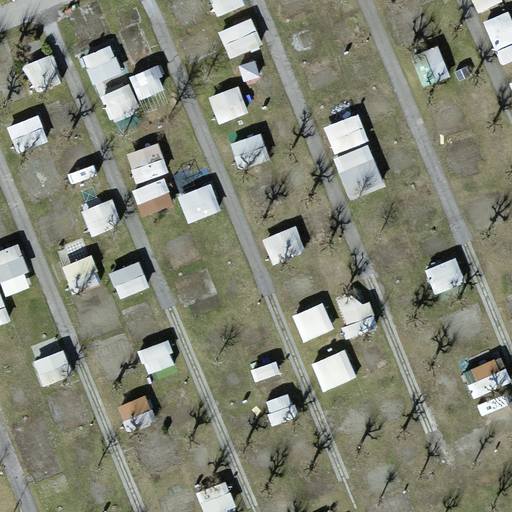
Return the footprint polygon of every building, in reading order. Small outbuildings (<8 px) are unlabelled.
[(172,0),(181,28),(211,19),(205,0),(172,0)] [(245,0),(214,0),(218,14),(247,6),(245,0)] [(282,0),(289,18),(319,8),(316,0),(282,0)] [(474,0),(481,13),(505,0),(474,0)] [(443,40),(435,42),(426,1),(389,9),(397,50),(416,46),(425,86),(451,80),(443,40)] [(130,70),(156,62),(139,7),(120,13),(126,32),(119,34),(130,70)] [(487,20),(504,64),(511,61),(511,18),(509,11),(487,20)] [(74,27),(97,83),(126,71),(103,15),(74,27)] [(221,31),(233,57),(265,42),(253,15),(221,31)] [(208,24),(178,38),(191,66),(221,52),(208,24)] [(313,92),(345,80),(334,51),(302,63),(313,92)] [(36,90),(65,78),(56,53),(26,65),(36,90)] [(140,98),(168,90),(160,65),(133,73),(140,98)] [(102,94),(113,119),(141,107),(131,82),(102,94)] [(388,84),(356,95),(365,122),(397,112),(388,84)] [(211,96),(221,123),(251,112),(240,85),(211,96)] [(439,140),(472,129),(461,98),(428,110),(439,140)] [(326,124),(336,152),(371,140),(361,112),(326,124)] [(21,173),(30,197),(65,185),(39,115),(12,125),(29,170),(21,173)] [(443,146),(452,171),(482,161),(473,136),(443,146)] [(129,152),(139,183),(170,173),(160,142),(129,152)] [(337,154),(350,195),(386,184),(373,143),(337,154)] [(75,186),(103,176),(93,150),(65,160),(75,186)] [(143,214),(176,206),(169,178),(135,186),(143,214)] [(250,192),(258,212),(287,200),(279,181),(250,192)] [(189,221),(223,211),(215,183),(181,193),(189,221)] [(94,233),(124,221),(114,198),(84,210),(94,233)] [(48,243),(80,235),(74,212),(42,220),(48,243)] [(0,243),(13,241),(8,216),(0,217),(0,243)] [(163,242),(174,271),(208,259),(197,230),(163,242)] [(0,248),(0,280),(5,295),(35,285),(21,242),(0,248)] [(94,255),(67,265),(76,288),(103,279),(94,255)] [(458,256),(428,267),(438,292),(467,281),(458,256)] [(144,261),(113,269),(120,296),(150,288),(144,261)] [(184,306),(194,303),(199,316),(222,307),(206,266),(174,278),(184,306)] [(284,281),(296,309),(327,297),(315,268),(284,281)] [(81,311),(92,339),(125,327),(109,284),(89,292),(94,305),(81,311)] [(5,291),(0,291),(0,325),(12,323),(5,291)] [(306,340),(336,328),(326,300),(295,312),(306,340)] [(154,310),(126,322),(137,346),(165,334),(154,310)] [(149,371),(178,363),(170,339),(142,348),(149,371)] [(109,379),(142,367),(133,344),(100,356),(109,379)] [(327,389),(359,374),(346,347),(314,362),(327,389)] [(63,387),(78,383),(67,348),(36,358),(45,387),(61,382),(63,387)] [(49,396),(64,433),(95,420),(79,383),(49,396)] [(163,394),(171,419),(193,412),(185,387),(163,394)] [(179,468),(170,420),(156,423),(151,396),(120,402),(125,428),(137,426),(146,474),(179,468)] [(40,481),(65,471),(43,414),(11,427),(22,453),(28,451),(40,481)] [(160,497),(164,511),(200,511),(192,486),(160,497)] [(417,511),(410,491),(368,507),(370,511),(417,511)]
